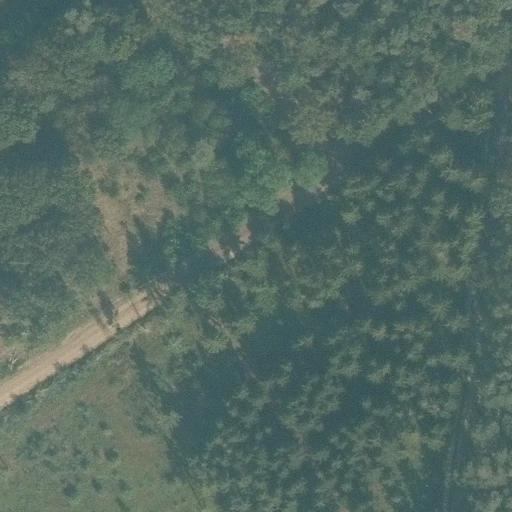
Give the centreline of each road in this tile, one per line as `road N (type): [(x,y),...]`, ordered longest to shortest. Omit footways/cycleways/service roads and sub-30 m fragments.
road 1 (track): [(337,167),(0,387)]
road 2 (track): [(164,0),(337,167)]
road 3 (track): [(511,60),(337,167)]
